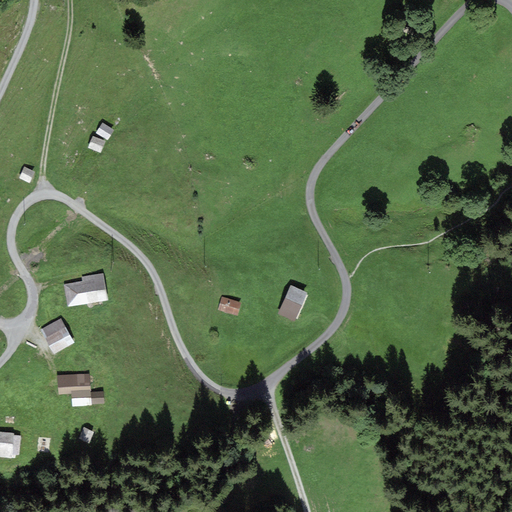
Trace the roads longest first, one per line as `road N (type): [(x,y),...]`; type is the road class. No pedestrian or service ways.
road 1 (unclassified): [(0,324),(23,321),(34,298),(12,249),(13,220),(30,199),(53,194),(148,264),(181,349),(207,381),(230,391),(266,384),(331,329),(344,305),(346,280),(309,200),(316,168),(473,0)]
road 2 (track): [(266,384),(305,511)]
